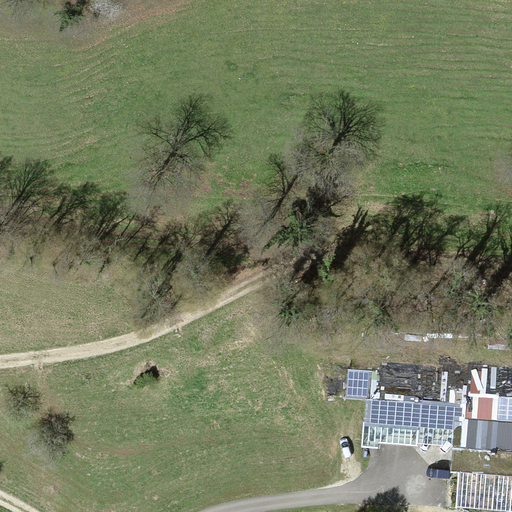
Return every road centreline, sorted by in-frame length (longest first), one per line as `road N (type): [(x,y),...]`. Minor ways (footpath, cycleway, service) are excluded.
road 1 (track): [(0,366),(77,359),(142,340),(296,263),(394,256),(511,274)]
road 2 (track): [(0,211),(113,243),(296,263)]
road 3 (track): [(224,511),(387,488),(441,511)]
